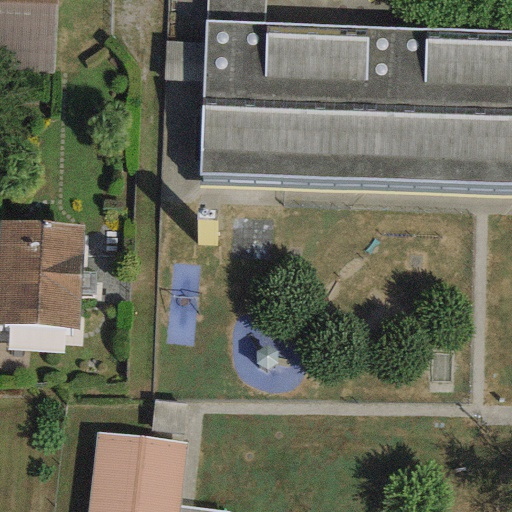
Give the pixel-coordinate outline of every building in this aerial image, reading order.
[(0,0),(0,71),(51,73),(53,0),(0,0)] [(203,0),(203,20),(262,23),(259,0),(203,0)] [(511,33),(262,23),(203,20),(196,177),(511,190),(511,33)] [(79,224),(0,222),(0,325),(76,328),(79,224)] [(185,511),(190,471),(99,461),(93,511),(185,511)]
